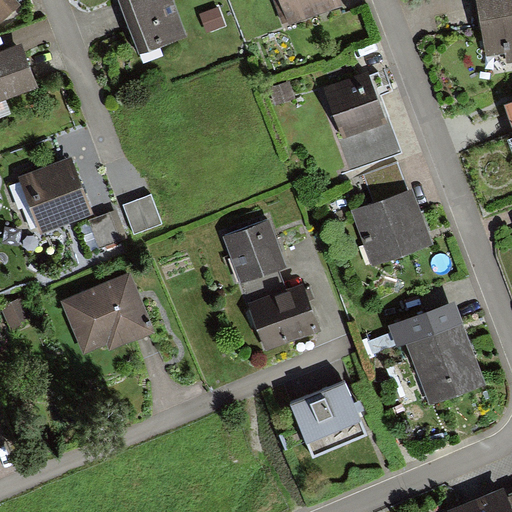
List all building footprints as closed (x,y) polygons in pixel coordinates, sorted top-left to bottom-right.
[(0,0),(0,18),(21,1),(20,0),(0,0)] [(177,0),(121,0),(140,49),(189,30),(177,0)] [(281,0),(289,20),(340,0),(281,0)] [(511,0),(477,0),(479,9),(486,52),(505,49),(507,59),(511,57),(511,0)] [(201,12),(208,29),(224,23),(218,6),(201,12)] [(21,39),(0,47),(0,97),(38,81),(21,39)] [(369,67),(324,84),(343,136),(339,138),(351,167),(403,146),(387,108),(386,109),(377,89),(369,67)] [(71,153),(20,172),(41,228),(92,209),(84,187),(71,153)] [(374,198),(352,206),(373,261),(432,238),(424,217),(411,183),(407,184),(397,160),(364,173),(374,198)] [(124,200),(135,230),(162,220),(151,191),(124,200)] [(116,207),(89,217),(100,245),(127,235),(116,207)] [(269,216),(223,233),(240,281),(286,263),(280,247),(269,216)] [(131,268),(61,297),(84,351),(110,340),(111,342),(155,324),(143,296),(131,268)] [(246,300),(264,348),(323,326),(311,293),(305,277),(246,300)] [(32,318),(22,294),(0,302),(10,327),(32,318)] [(456,295),(390,319),(398,342),(405,339),(429,402),(487,380),(456,295)] [(343,376),(289,397),(311,452),(365,430),(356,407),(343,376)] [(451,511),(511,511),(511,505),(502,483),(449,505),(451,511)]
